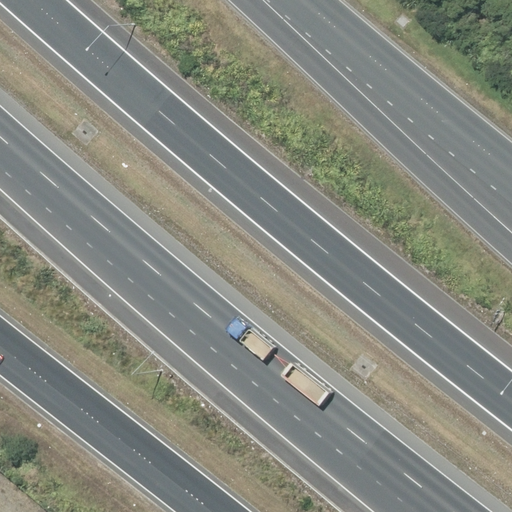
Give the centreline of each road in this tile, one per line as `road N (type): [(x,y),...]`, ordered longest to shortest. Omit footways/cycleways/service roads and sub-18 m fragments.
road 1 (motorway): [(28,0),(167,124),(511,403)]
road 2 (motorway): [(273,0),(511,223)]
road 3 (motorway): [(227,344),(0,148)]
road 4 (motorway): [(441,511),(227,344)]
road 5 (trunk): [(212,511),(0,344)]
road 6 (trunk): [(303,0),(511,170)]
road 7 (motorway): [(418,511),(227,344)]
